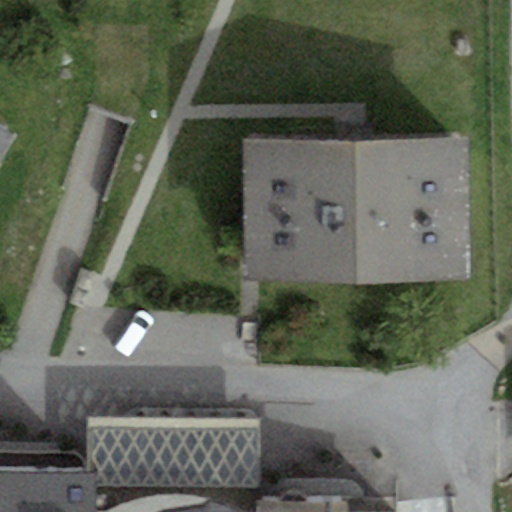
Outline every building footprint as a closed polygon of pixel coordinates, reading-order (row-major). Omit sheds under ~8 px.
[(0,161),(16,135),(0,126),(0,161)] [(470,137),(245,140),(248,279),(472,276),(470,137)] [(243,511),(257,511),(258,499),(257,417),(103,416),(104,466),(104,509),(131,500),(169,493),(200,495),(225,502),(243,511)] [(0,511),(103,511),(104,509),(104,466),(0,465),(0,511)] [(343,511),(343,498),(258,499),(257,511),(243,511),(225,502),(200,495),(169,493),(131,500),(104,509),(103,511),(343,511)]
